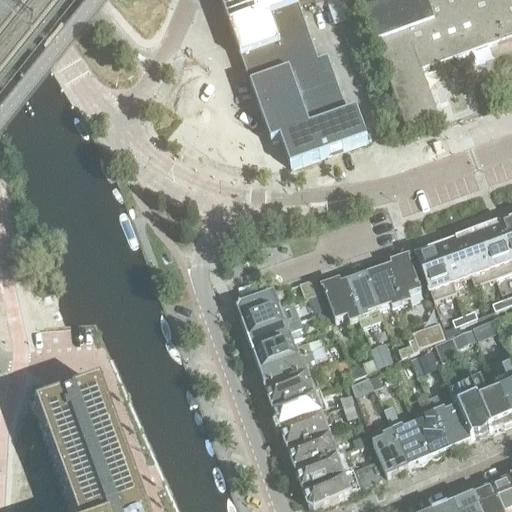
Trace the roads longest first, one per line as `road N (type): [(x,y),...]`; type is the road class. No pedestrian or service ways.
road 1 (residential): [(511,144),(303,208),(218,198)]
road 2 (residential): [(280,511),(203,299)]
road 3 (residential): [(203,299),(379,237)]
road 4 (residential): [(106,132),(135,103),(187,0)]
road 5 (residential): [(106,132),(30,0)]
road 6 (residential): [(511,456),(384,511)]
road 7 (residential): [(218,198),(153,174),(106,132)]
